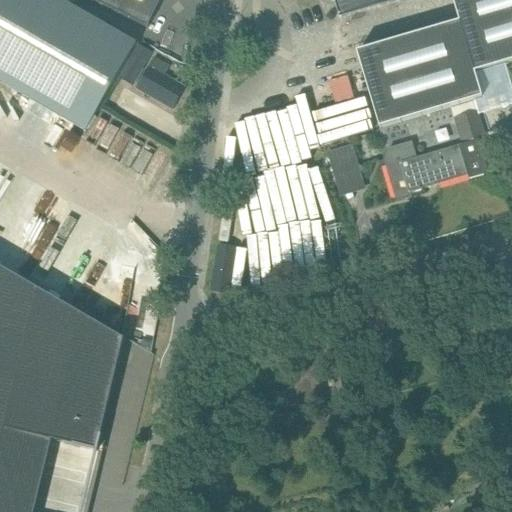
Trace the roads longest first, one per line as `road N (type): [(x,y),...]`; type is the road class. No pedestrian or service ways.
road 1 (unclassified): [(181,325),(511,235)]
road 2 (unclassified): [(181,325),(223,0)]
road 3 (unclassified): [(144,511),(181,325)]
road 4 (unknown): [(0,142),(76,178),(175,205)]
